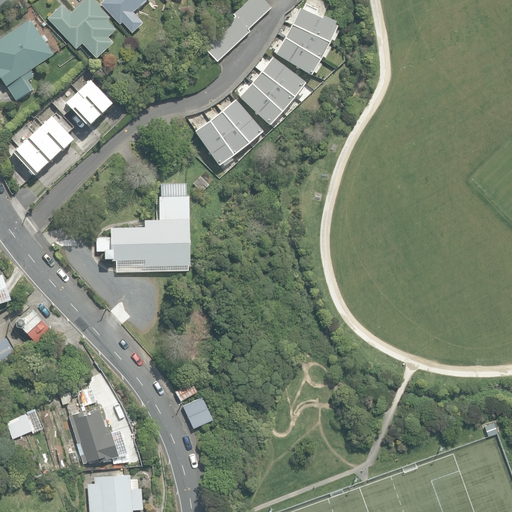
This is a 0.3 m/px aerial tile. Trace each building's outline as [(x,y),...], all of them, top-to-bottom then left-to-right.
[(84,45),(98,61),(116,45),(111,39),(118,32),(109,23),(112,20),(92,0),(89,0),(73,16),(63,7),(48,20),(77,51),(84,45)] [(122,22),(132,33),(143,23),(133,13),(146,0),(103,0),(100,4),(120,25),(122,22)] [(218,62),(272,10),(262,0),(251,0),(204,45),(218,62)] [(342,28),(303,10),(279,57),(317,77),(342,28)] [(0,76),(6,86),(17,102),(36,91),(29,82),(35,78),(32,73),(56,56),(31,21),(0,41),(0,76)] [(274,59),(242,99),(273,130),(309,87),(274,59)] [(117,108),(92,83),(67,104),(92,129),(117,108)] [(266,135),(238,103),(196,134),(221,170),(266,135)] [(16,155),(39,178),(78,144),(53,119),(16,155)] [(194,184),(202,192),(214,180),(205,171),(194,184)] [(116,261),(116,272),(188,270),(188,266),(190,266),(188,197),(186,197),(185,184),(159,184),(160,195),(156,195),(156,219),(143,219),(144,226),(111,227),(111,237),(96,238),(96,251),(104,251),(104,259),(113,259),(113,261),(116,261)] [(0,304),(12,301),(3,274),(0,274),(0,304)] [(22,327),(37,344),(52,330),(33,309),(22,319),(19,316),(12,322),(19,329),(22,327)] [(51,343),(62,360),(75,352),(64,335),(51,343)] [(0,367),(18,358),(6,337),(0,340),(0,367)] [(174,391),(180,401),(197,392),(191,382),(174,391)] [(77,391),(82,407),(97,403),(92,387),(77,391)] [(60,395),(62,405),(68,403),(71,398),(70,392),(60,395)] [(182,406),(193,429),(212,419),(201,397),(182,406)] [(79,454),(82,463),(97,459),(98,462),(119,456),(128,453),(121,429),(111,432),(108,424),(105,425),(99,407),(86,411),(87,413),(83,414),(82,411),(69,415),(79,449),(82,449),(83,453),(79,454)] [(485,428),(489,438),(497,435),(499,434),(495,424),(485,428)] [(498,445),(487,448),(490,458),(501,455),(498,445)] [(118,511),(132,511),(131,509),(142,508),(141,488),(138,488),(138,478),(131,479),(130,474),(95,476),(95,483),(87,483),(88,511),(118,511)]
